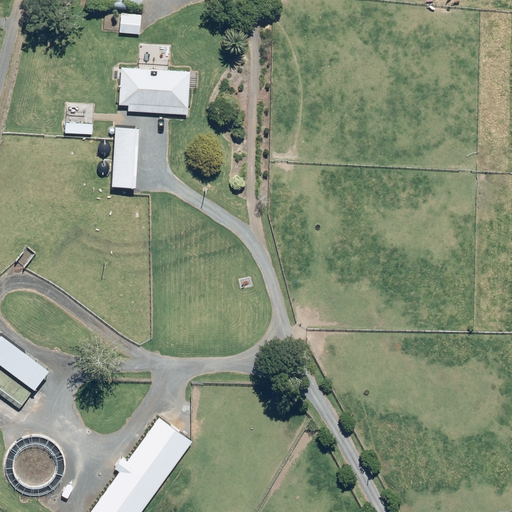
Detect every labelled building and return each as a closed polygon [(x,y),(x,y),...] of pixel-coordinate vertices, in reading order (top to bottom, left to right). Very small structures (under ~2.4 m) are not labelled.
[(140,0),(88,0),(88,4),(139,9),(140,0)] [(139,13),(120,12),(119,30),(138,32),(139,13)] [(117,102),(126,102),(126,108),(186,112),(188,69),(119,65),(117,102)] [(73,120),(65,119),(64,130),(90,132),(90,121),(86,121),(73,120)] [(136,126),(113,124),(109,183),(132,184),(136,126)] [(0,392),(16,405),(45,366),(0,331),(0,392)] [(125,459),(120,456),(113,464),(119,468),(87,511),(136,511),(190,438),(157,415),(125,459)]
